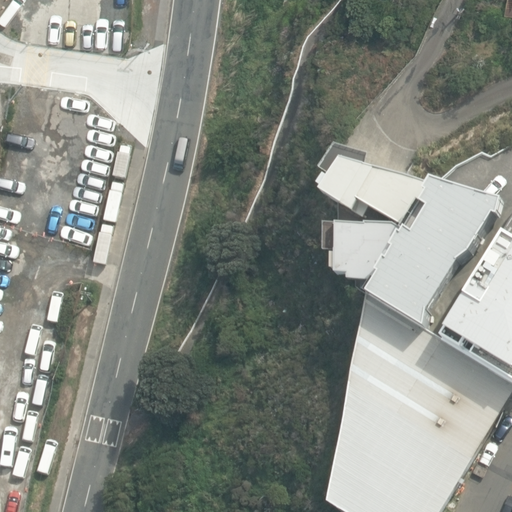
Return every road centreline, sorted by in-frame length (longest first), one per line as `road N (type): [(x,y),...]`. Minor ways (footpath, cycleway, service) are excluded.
road 1 (unclassified): [(81,511),(190,0)]
road 2 (residential): [(455,0),(427,59),(402,88),(401,120),(421,130),(438,127),(511,87)]
